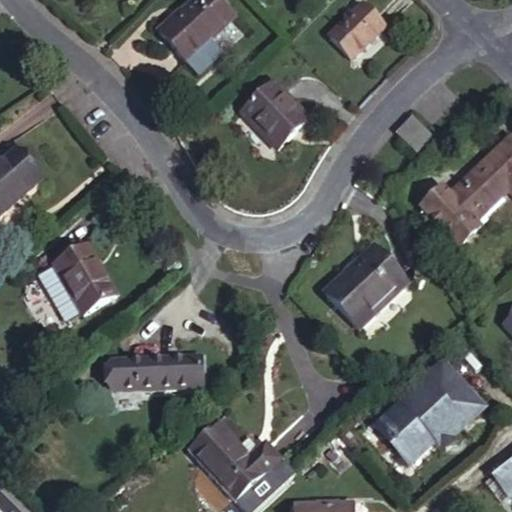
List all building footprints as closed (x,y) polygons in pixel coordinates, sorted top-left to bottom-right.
[(223,0),(200,0),(162,30),(186,61),(237,22),(240,20),(223,0)] [(364,15),(331,44),(352,68),(386,39),(364,15)] [(237,22),(186,61),(194,71),(199,71),(217,55),(218,51),(245,31),(237,22)] [(276,88),(242,118),(276,156),(310,126),(276,88)] [(411,120),(395,136),(416,155),(431,139),(411,120)] [(16,141),(0,152),(0,205),(42,173),(16,141)] [(511,143),(450,199),(447,196),(425,218),(458,252),(481,232),(469,219),(502,189),(509,196),(511,199),(511,143)] [(502,203),(509,196),(502,189),(469,219),(481,232),(488,226),(490,220),(505,206),(502,203)] [(377,253),(328,297),(359,334),(410,291),(377,253)] [(57,273),(59,276),(82,325),(85,329),(118,312),(90,256),(57,273)] [(66,333),(82,325),(59,276),(42,284),(66,333)] [(203,355),(111,365),(113,392),(206,382),(203,355)] [(410,464),(435,443),(428,435),(438,426),(450,441),(452,440),(483,413),(442,368),(411,396),(414,398),(378,429),(410,464)] [(213,412),(181,436),(224,495),(275,456),(261,437),(252,443),(242,450),(234,440),(213,412)] [(456,444),(452,440),(450,441),(438,426),(428,435),(435,443),(445,454),(456,444)] [(244,432),(234,440),(242,450),(252,443),(244,432)] [(275,456),(224,495),(237,511),(255,511),(293,478),(275,456)] [(511,459),(493,474),(509,495),(511,492),(511,459)] [(493,474),(482,482),(499,504),(509,495),(493,474)] [(356,511),(356,501),(296,504),(296,511),(356,511)]
